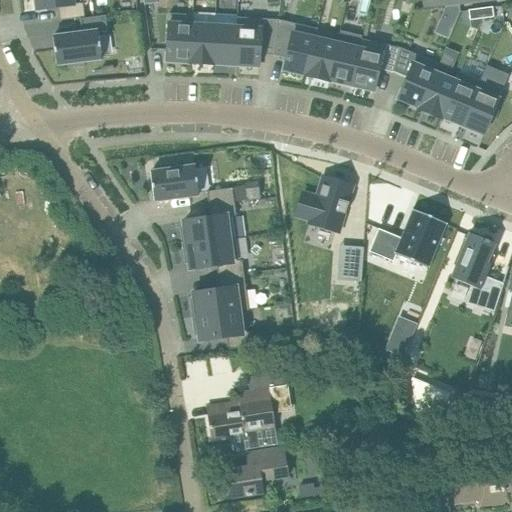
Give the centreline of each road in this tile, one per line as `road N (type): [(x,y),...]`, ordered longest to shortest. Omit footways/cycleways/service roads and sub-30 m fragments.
road 1 (residential): [(489,196),(363,144),(243,116),(163,112),(40,129)]
road 2 (residential): [(167,356),(158,302),(40,129)]
road 3 (residential): [(192,511),(170,378)]
